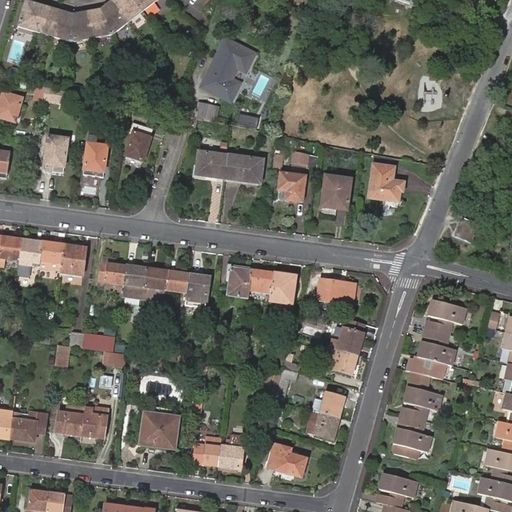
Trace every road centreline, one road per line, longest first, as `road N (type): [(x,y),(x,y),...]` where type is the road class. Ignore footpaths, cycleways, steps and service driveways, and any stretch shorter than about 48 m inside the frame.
road 1 (residential): [(0,209),(414,265)]
road 2 (residential): [(0,461),(341,508)]
road 3 (residential): [(414,265),(511,28)]
road 4 (residential): [(341,508),(414,265)]
